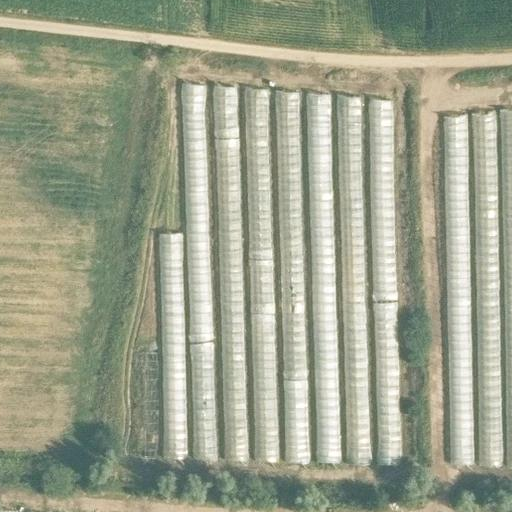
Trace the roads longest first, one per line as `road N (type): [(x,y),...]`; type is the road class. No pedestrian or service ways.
road 1 (unclassified): [(0,22),(401,63),(511,60)]
road 2 (track): [(439,511),(426,63)]
road 3 (track): [(0,496),(248,511)]
